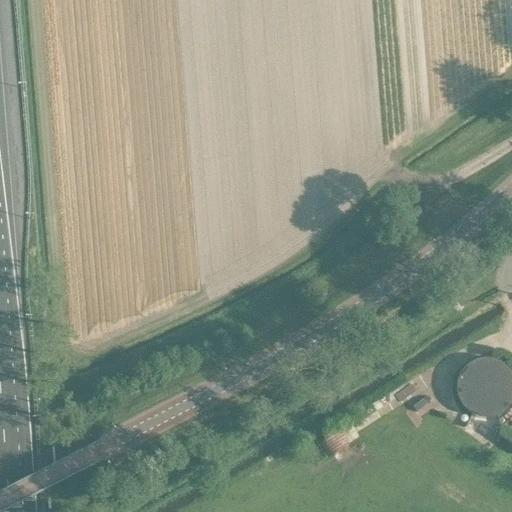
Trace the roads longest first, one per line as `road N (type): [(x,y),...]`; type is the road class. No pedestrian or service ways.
road 1 (tertiary): [(0,500),(323,321),(511,184)]
road 2 (track): [(59,502),(50,455),(65,398),(78,381),(307,283),(432,188)]
road 3 (motorway): [(21,511),(0,263)]
